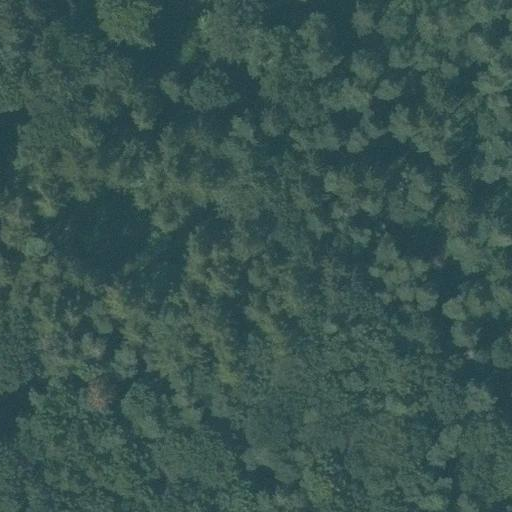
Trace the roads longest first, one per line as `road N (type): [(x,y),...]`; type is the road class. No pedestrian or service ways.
road 1 (track): [(135,38),(511,419)]
road 2 (track): [(166,394),(320,511)]
road 3 (track): [(105,511),(166,394)]
